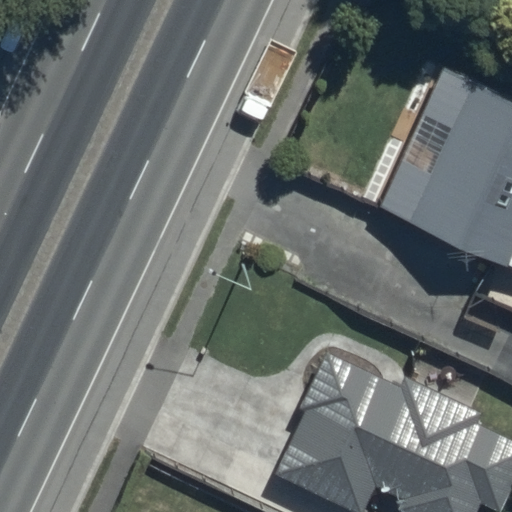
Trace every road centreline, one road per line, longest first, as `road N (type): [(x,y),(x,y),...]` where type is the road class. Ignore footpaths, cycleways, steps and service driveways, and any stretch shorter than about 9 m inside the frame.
road 1 (secondary): [(224,0),(0,476)]
road 2 (secondary): [(0,186),(88,0)]
